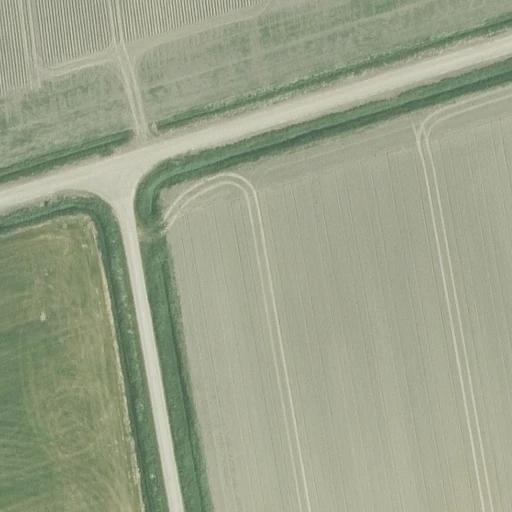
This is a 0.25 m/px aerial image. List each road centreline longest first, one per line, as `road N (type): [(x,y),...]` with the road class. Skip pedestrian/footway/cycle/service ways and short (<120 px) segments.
road 1 (unclassified): [(116,170),(511,47)]
road 2 (unclassified): [(174,511),(116,170)]
road 3 (unclassified): [(0,203),(116,170)]
